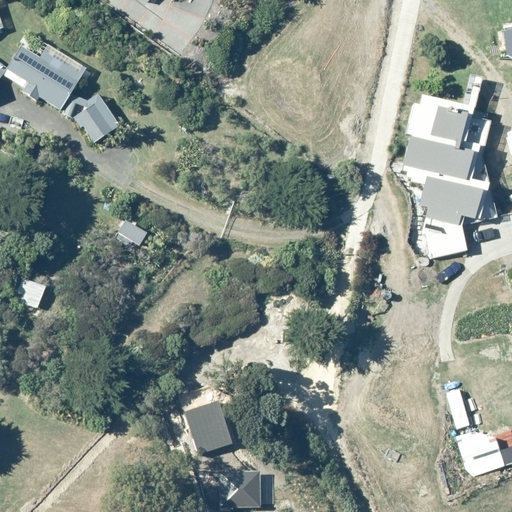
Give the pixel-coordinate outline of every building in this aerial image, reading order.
[(0,0),(0,31),(8,29),(0,0)] [(96,71),(58,47),(48,61),(30,49),(12,77),(30,88),(27,92),(41,101),(44,97),(69,113),(96,71)] [(0,88),(12,72),(0,63),(0,88)] [(486,219),(501,185),(489,184),(496,118),(485,117),(490,79),(474,77),(472,102),(425,97),(413,133),(409,170),(431,172),(425,224),(433,257),(476,251),(467,226),(476,217),(486,219)] [(129,126),(108,97),(81,117),(102,145),(129,126)] [(463,384),(449,388),(460,428),(474,424),(463,384)] [(511,436),(490,431),(460,438),(468,475),(511,464),(511,436)]
